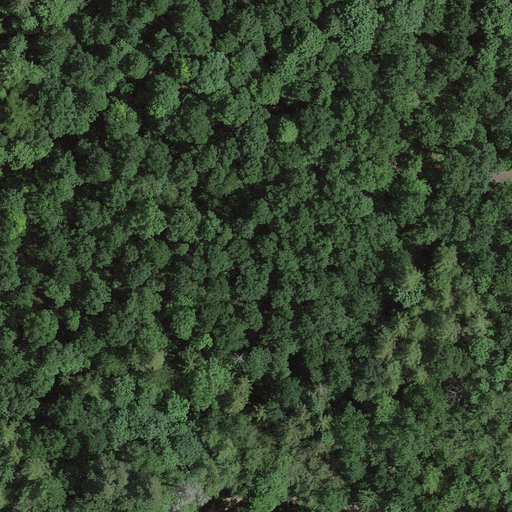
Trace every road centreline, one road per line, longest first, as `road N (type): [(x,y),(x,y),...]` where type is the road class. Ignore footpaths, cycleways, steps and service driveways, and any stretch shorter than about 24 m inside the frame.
road 1 (track): [(0,185),(76,128),(358,0)]
road 2 (track): [(511,184),(442,182),(317,141),(191,71)]
road 3 (track): [(227,511),(268,494),(387,511)]
